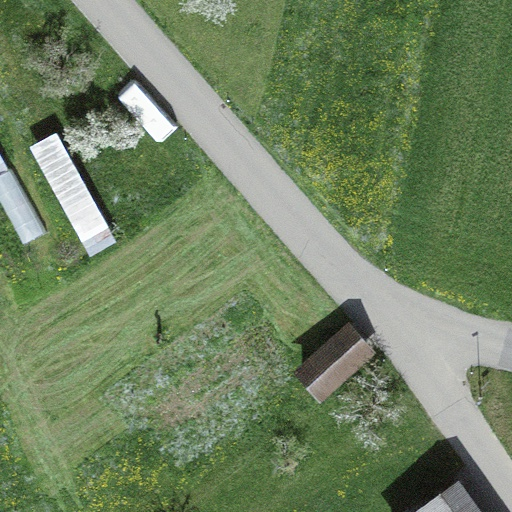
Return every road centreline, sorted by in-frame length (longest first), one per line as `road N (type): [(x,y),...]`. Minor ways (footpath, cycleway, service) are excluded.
road 1 (unclassified): [(101,0),(326,257),(386,305)]
road 2 (unclassified): [(386,305),(511,487)]
road 3 (unclassified): [(386,305),(511,351)]
